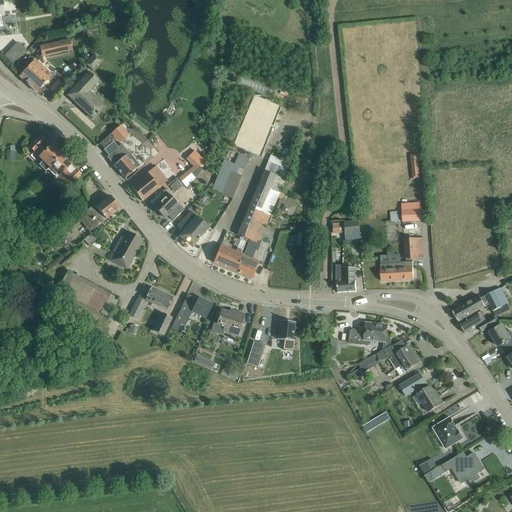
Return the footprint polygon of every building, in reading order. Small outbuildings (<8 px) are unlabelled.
[(73,51),(71,41),(40,48),(42,58),(73,51)] [(17,42),(3,55),(12,65),(26,52),(17,42)] [(91,69),(101,59),(94,53),(85,63),(91,69)] [(37,92),(44,85),(52,76),(35,61),(20,77),(37,92)] [(98,115),(99,114),(105,107),(88,92),(98,81),(89,73),(68,96),(93,119),(97,115),(98,115)] [(272,95),(275,85),(239,77),(237,87),(272,95)] [(120,126),(112,133),(117,139),(120,136),(123,139),(128,135),(120,126)] [(50,167),(61,155),(51,146),(45,152),(40,147),(46,141),(41,135),(38,138),(38,139),(30,147),(44,161),(40,165),(45,171),(50,167)] [(109,156),(107,158),(114,166),(114,167),(125,179),(131,174),(131,175),(132,174),(140,166),(122,145),(118,148),(113,142),(104,150),(109,156)] [(201,158),(197,161),(203,167),(206,162),(207,157),(204,154),(201,158)] [(411,155),(413,179),(420,179),(418,154),(411,155)] [(61,155),(50,167),(60,176),(56,180),(54,179),(51,183),(60,192),(68,185),(74,179),(75,181),(81,175),(76,170),(71,165),(61,155)] [(197,161),(192,156),(187,160),(199,172),(204,167),(203,167),(197,161)] [(278,166),(275,174),(286,177),(290,163),(268,157),(264,170),(271,172),(273,165),(278,166)] [(215,203),(228,208),(241,176),(236,174),(239,166),(222,160),(210,192),(218,195),(215,203)] [(156,167),(131,187),(142,202),(150,196),(167,182),(156,167)] [(258,243),(284,180),(263,171),(237,234),(258,243)] [(438,194),(450,194),(449,172),(437,173),(438,194)] [(184,186),(179,180),(172,185),(177,191),(184,186)] [(8,187),(5,193),(12,196),(15,189),(8,187)] [(173,221),(180,214),(184,210),(179,204),(177,205),(166,194),(153,206),(165,219),(168,216),(173,221)] [(208,198),(204,195),(199,200),(203,203),(208,198)] [(93,208),(84,215),(78,208),(66,217),(74,227),(86,217),(95,229),(120,209),(110,196),(102,202),(101,201),(93,207),(93,208)] [(280,200),(276,211),(291,217),(295,206),(280,200)] [(450,201),(441,201),(441,220),(449,220),(450,201)] [(421,221),(421,202),(402,203),(403,222),(421,221)] [(398,222),(398,211),(391,212),(391,214),(383,214),(383,222),(398,222)] [(190,212),(183,219),(176,227),(182,232),(180,234),(182,236),(181,237),(192,246),(197,240),(206,229),(196,220),(195,221),(194,219),(196,217),(190,212)] [(350,231),(350,235),(360,235),(360,222),(344,223),(344,224),(344,231),(350,231)] [(344,233),(344,231),(344,224),(332,224),(333,234),(344,233)] [(109,259),(126,269),(142,240),(128,232),(122,243),(119,241),(109,259)] [(90,237),(85,241),(90,247),(92,245),(95,243),(95,242),(99,239),(95,234),(91,237),(90,237)] [(404,238),(405,249),(406,260),(417,259),(417,255),(424,255),(423,237),(404,238)] [(236,272),(243,254),(221,245),(213,263),(236,272)] [(259,261),(243,254),(236,272),(252,279),(259,261)] [(412,263),(380,264),(381,271),(381,281),(397,280),(414,279),(413,269),(412,263)] [(343,266),(336,266),(336,283),(337,283),(338,293),(346,292),(346,285),(345,286),(345,282),(343,282),(343,266)] [(350,266),(343,266),(343,282),(345,282),(345,286),(346,285),(346,292),(356,292),(355,281),(350,281),(350,266)] [(270,288),(287,289),(287,270),(270,270),(270,288)] [(108,317),(117,299),(74,276),(64,294),(108,317)] [(168,310),(169,307),(173,298),(151,288),(146,299),(168,310)] [(480,296),(453,312),(459,322),(490,305),(493,312),(509,304),(505,296),(501,289),(481,298),(480,296)] [(193,309),(192,311),(192,312),(206,318),(208,314),(212,305),(201,299),(199,298),(198,299),(194,307),(193,309)] [(183,304),(175,321),(179,323),(180,323),(185,326),(186,323),(191,314),(192,312),(192,311),(193,309),(183,304)] [(221,310),(217,324),(215,332),(222,334),(223,331),(238,335),(244,315),(236,312),(236,315),(221,310)] [(481,312),(468,319),(460,324),(465,334),(478,326),(482,333),(497,324),(493,317),(486,321),(481,312)] [(163,336),(172,318),(162,313),(153,332),(163,336)] [(280,321),(278,340),(284,341),(283,350),(294,351),(295,341),(293,341),(295,323),(280,321)] [(349,342),(349,344),(371,346),(371,341),(384,343),(383,350),(390,346),(391,341),(392,336),(387,335),(388,327),(375,326),(375,324),(366,323),(365,335),(363,334),(363,335),(358,335),(358,334),(358,333),(358,332),(357,332),(357,331),(356,330),(355,330),(354,330),(353,330),(352,330),(351,330),(351,331),(350,331),(350,332),(350,333),(349,342)] [(128,334),(134,336),(137,327),(135,326),(130,326),(128,334)] [(490,333),(498,347),(500,345),(511,338),(511,328),(511,329),(506,332),(502,326),(490,333)] [(511,338),(500,345),(505,353),(511,349),(511,338)] [(255,346),(245,374),(251,376),(253,370),(259,372),(267,350),(255,346)] [(406,372),(410,369),(418,364),(408,347),(390,358),(393,364),(399,361),(406,372)] [(353,359),(353,351),(337,349),(337,357),(353,359)] [(197,355),(194,362),(211,369),(214,363),(197,355)] [(360,368),(350,374),(353,379),(363,373),(360,368)] [(430,387),(422,392),(418,395),(429,412),(443,404),(439,397),(437,398),(430,387)] [(380,418),(384,423),(390,419),(387,414),(380,418)] [(446,449),(449,447),(463,439),(458,430),(457,431),(455,427),(456,426),(451,418),(434,428),(441,441),(446,449)] [(442,466),(443,467),(435,472),(438,477),(452,468),(461,484),(468,479),(471,484),(480,478),(477,474),(484,470),(474,454),(467,458),(465,456),(462,458),(460,455),(459,455),(460,456),(442,466)] [(426,462),(419,466),(424,475),(431,471),(426,462)]
